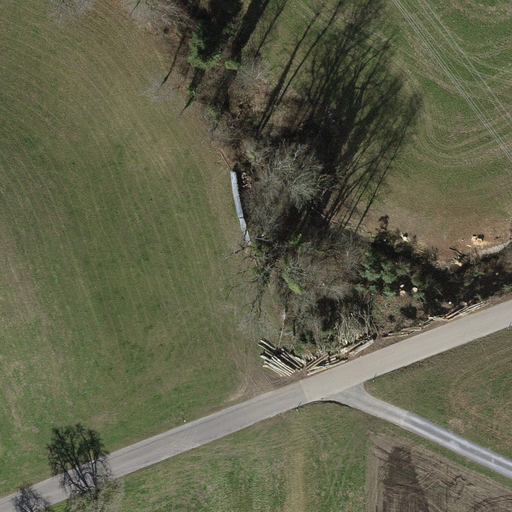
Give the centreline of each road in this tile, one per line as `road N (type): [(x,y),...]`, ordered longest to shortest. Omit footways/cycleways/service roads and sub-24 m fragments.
road 1 (unclassified): [(511,311),(2,511)]
road 2 (track): [(511,469),(317,387)]
